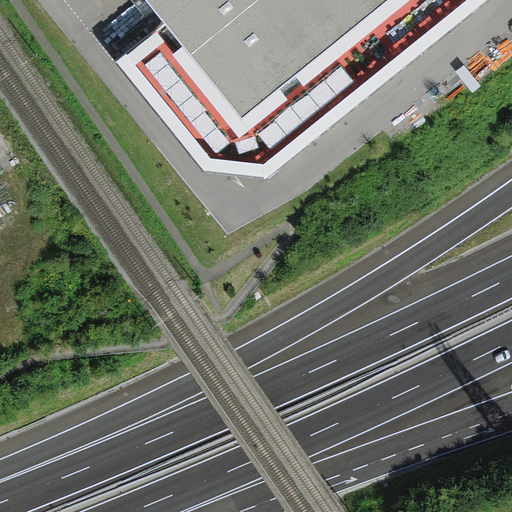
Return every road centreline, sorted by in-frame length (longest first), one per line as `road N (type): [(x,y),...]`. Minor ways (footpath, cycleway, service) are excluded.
road 1 (residential): [(50,0),(227,217),(304,171),(511,3)]
road 2 (motorway): [(511,193),(306,323),(0,481)]
road 3 (motorway): [(511,276),(0,502)]
road 4 (motorway): [(130,511),(511,340)]
road 5 (motorway): [(170,511),(331,477),(511,412)]
